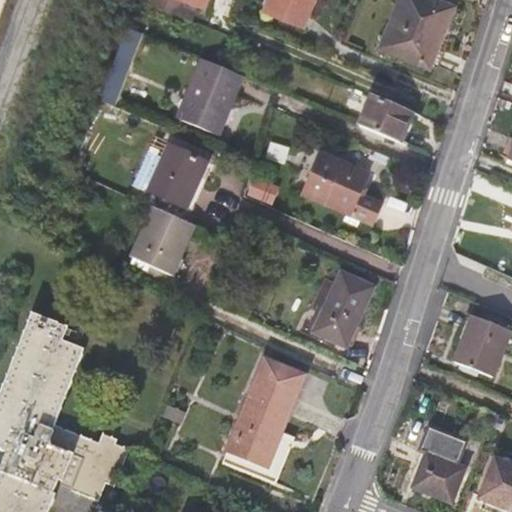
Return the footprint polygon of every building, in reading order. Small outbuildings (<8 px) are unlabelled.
[(310,0),(263,0),(260,10),(300,26),(310,0)] [(435,0),(403,0),(385,44),(429,62),(451,7),(435,0)] [(467,0),(482,6),(489,9),(492,1),(492,0),(467,0)] [(177,109),(190,115),(211,125),(220,129),(243,77),(201,59),(177,109)] [(418,150),(430,120),(389,103),(378,133),(418,150)] [(207,134),(211,125),(190,115),(186,125),(207,134)] [(145,190),(181,207),(200,160),(166,144),(145,190)] [(306,196),(349,218),(368,227),(377,206),(359,198),(368,178),(324,156),(306,196)] [(211,165),(200,160),(181,207),(190,211),(211,165)] [(77,197),(60,189),(45,225),(63,232),(77,197)] [(167,274),(189,223),(151,206),(128,261),(145,271),(149,264),(167,274)] [(394,214),(377,206),(368,227),(384,235),(394,214)] [(344,278),(318,330),(350,347),(375,293),(344,278)] [(0,511),(50,511),(60,490),(97,506),(107,485),(114,487),(130,452),(113,445),(115,440),(102,434),(98,442),(57,423),(88,353),(65,342),(70,329),(34,313),(0,391),(0,446),(5,449),(0,459),(0,511)] [(470,315),(468,320),(452,361),(489,377),(507,330),(470,315)] [(270,359),(233,446),(269,460),(282,426),(303,374),(270,359)] [(479,418),(496,425),(499,417),(482,411),(479,418)] [(413,488),(450,503),(465,467),(455,463),(465,439),(431,425),(421,449),(428,452),(413,488)] [(296,432),(282,426),(269,460),(233,446),(228,458),(277,479),(296,432)] [(511,466),(496,460),(481,498),(511,510),(511,466)]
